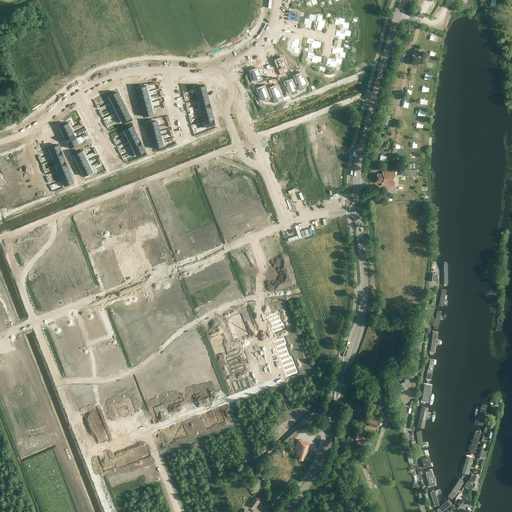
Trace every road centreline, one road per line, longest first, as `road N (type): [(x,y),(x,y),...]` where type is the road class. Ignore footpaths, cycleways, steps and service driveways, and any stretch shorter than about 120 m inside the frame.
road 1 (residential): [(0,239),(238,145)]
road 2 (secondary): [(358,211),(358,157),(404,0)]
road 3 (secondary): [(342,378),(364,294),(358,211)]
road 4 (secondary): [(288,511),(324,454),(342,378)]
road 5 (residential): [(0,142),(126,73)]
road 6 (residential): [(85,454),(33,321)]
road 7 (unclassified): [(434,276),(411,398)]
road 8 (residential): [(258,387),(146,431)]
